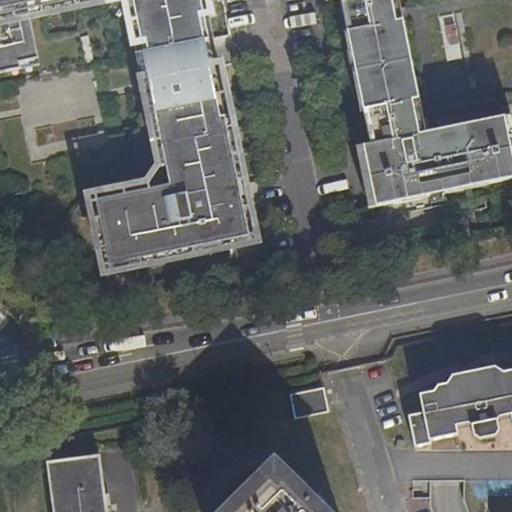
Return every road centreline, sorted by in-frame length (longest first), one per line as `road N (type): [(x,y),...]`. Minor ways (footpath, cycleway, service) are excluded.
road 1 (secondary): [(327,324),(0,382)]
road 2 (residential): [(267,0),(327,324)]
road 3 (secondary): [(511,286),(327,324)]
road 4 (unknown): [(372,462),(327,324)]
road 5 (residential): [(511,464),(372,462)]
